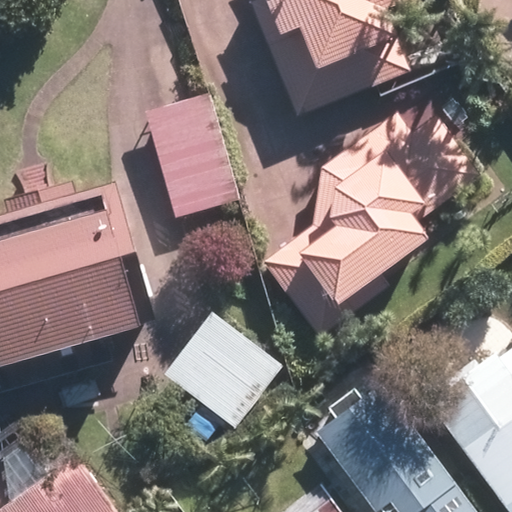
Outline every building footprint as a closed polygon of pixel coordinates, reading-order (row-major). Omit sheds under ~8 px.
[(246,12),(289,125),(402,81),(380,25),(405,15),(399,0),(261,0),(263,5),(246,12)] [(202,99),(136,119),(167,225),(233,205),(202,99)] [(254,267),(310,345),(385,292),(375,278),(420,246),(409,230),(473,185),(414,102),(311,175),(318,185),(314,225),(254,267)] [(0,397),(110,366),(104,348),(144,337),(102,190),(67,200),(63,188),(0,205),(0,397)] [(206,317),(154,382),(223,436),(275,372),(206,317)] [(484,349),(413,399),(493,511),(511,511),(511,385),(510,387),(484,349)] [(469,511),(380,386),(310,436),(364,511),(335,511),(317,487),(281,511),(469,511)] [(106,511),(66,458),(0,507),(0,511),(106,511)]
